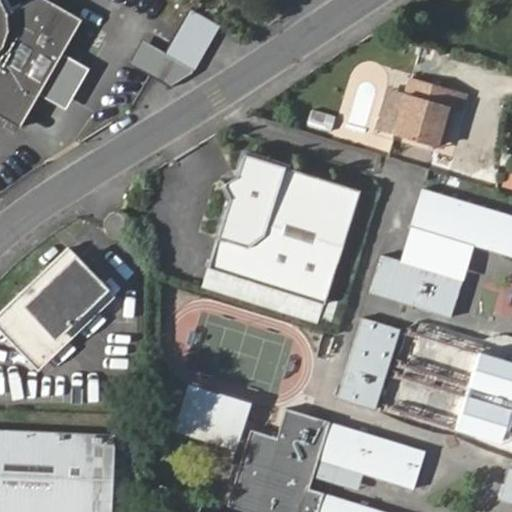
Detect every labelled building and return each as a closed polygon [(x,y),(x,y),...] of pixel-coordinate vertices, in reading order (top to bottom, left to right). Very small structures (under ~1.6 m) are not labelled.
[(0,0),(0,107),(32,125),(93,15),(61,0),(42,0),(16,13),(12,4),(9,0),(0,0)] [(217,30),(187,15),(164,59),(193,74),(217,30)] [(193,74),(164,59),(151,81),(170,92),(190,78),(193,74)] [(449,105),(455,107),(459,90),(413,76),(396,135),(437,147),(449,105)] [(443,148),(455,107),(449,105),(437,147),(443,148)] [(308,124),(329,132),(334,115),(314,108),(308,124)] [(357,187),(240,152),(233,175),(237,184),(235,190),(227,195),(215,236),(218,237),(212,259),(208,258),(206,266),(324,301),(357,187)] [(511,215),(425,190),(415,227),(511,255),(511,215)] [(131,236),(132,234),(133,233),(134,231),(134,230),(134,228),(135,227),(135,226),(134,224),(134,223),(133,219),(132,218),(128,215),(127,215),(125,214),(124,213),(120,213),(116,214),(111,217),(109,221),(108,223),(108,224),(107,226),(107,228),(109,233),(111,235),(112,236),(115,239),(116,239),(117,239),(118,239),(119,240),(123,240),(124,240),(125,239),(126,239),(127,238),(131,236)] [(58,344),(116,284),(75,247),(11,307),(11,316),(14,324),(22,336),(34,344),(42,345),(50,345),(58,344)] [(372,294),(452,316),(464,279),(383,256),(372,294)] [(511,362),(511,309),(496,304),(480,352),(511,362)] [(363,319),(340,398),(377,407),(400,330),(363,319)] [(399,402),(446,416),(462,361),(415,347),(399,402)] [(511,397),(499,443),(511,446),(511,397)] [(323,461),(366,475),(420,489),(430,451),(335,424),(291,410),(282,440),(256,432),(234,507),(251,511),(382,511),(327,496),(315,492),(318,477),(323,461)] [(69,477),(89,478),(91,429),(0,425),(0,511),(57,511),(59,487),(69,477)] [(361,491),(366,475),(323,461),(318,477),(361,491)] [(87,511),(89,478),(69,477),(59,487),(57,511),(87,511)] [(511,511),(511,485),(507,484),(502,501),(511,504),(511,511)]
